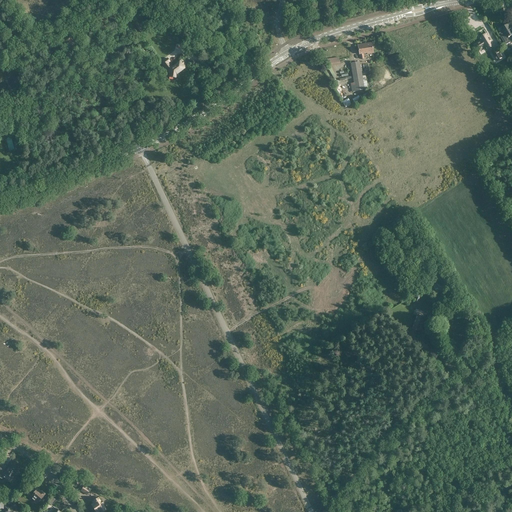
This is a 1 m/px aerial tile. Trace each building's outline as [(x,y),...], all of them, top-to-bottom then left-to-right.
[(503,31),(499,34),(506,44),(509,42),(507,38),(508,37),(509,38),(510,37),(509,37),(511,35),(511,34),(511,33),(511,32),(511,24),(507,27),(506,27),(506,26),(505,26),(501,28),(503,31)] [(481,40),(476,44),(479,50),(485,46),(487,50),(489,48),(497,61),(502,58),(494,45),(493,45),(487,34),(480,38),(481,40)] [(368,54),(373,53),(372,43),(358,45),(359,54),(360,54),(361,59),(364,58),(363,54),(367,53),(368,54)] [(170,62),(167,58),(161,63),(170,74),(169,77),(174,78),(174,75),(175,74),(177,75),(187,67),(184,63),(183,64),(182,63),(182,62),(181,60),(177,63),(178,64),(171,68),(168,63),(170,62)] [(328,66),(340,64),(338,58),(327,60),(328,66)] [(359,62),(351,64),(354,83),(351,84),(352,91),(364,89),(359,62)] [(345,107),(351,104),(348,99),(342,102),(345,107)] [(424,318),(414,314),(409,328),(419,331),(424,318)] [(0,466),(0,477),(2,479),(5,474),(11,478),(12,476),(13,476),(14,475),(13,474),(15,472),(16,473),(19,469),(10,464),(7,470),(0,466)] [(84,485),(81,491),(87,495),(91,489),(84,485)] [(45,494),(41,491),(37,489),(33,494),(30,491),(26,496),(30,499),(31,497),(37,503),(45,494)] [(91,504),(96,511),(99,511),(100,511),(101,511),(106,511),(105,510),(106,510),(98,498),(97,498),(96,496),(93,498),(94,500),(94,501),(95,502),(91,504)]
